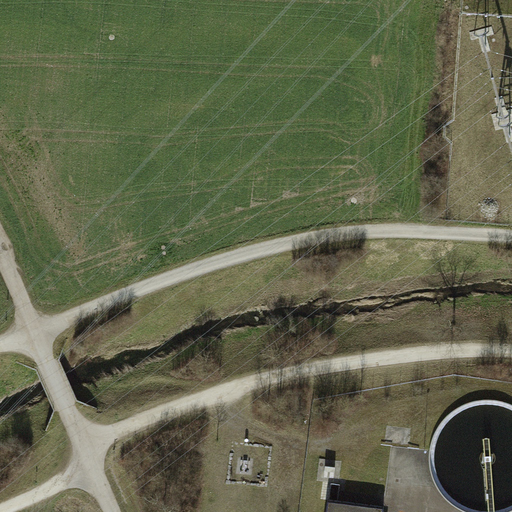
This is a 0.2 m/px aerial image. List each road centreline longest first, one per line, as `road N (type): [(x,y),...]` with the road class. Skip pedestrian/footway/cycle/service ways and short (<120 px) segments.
road 1 (track): [(33,331),(193,268),(303,239),(373,230),(511,236)]
road 2 (track): [(511,353),(454,350),(294,371),(124,427),(89,454)]
road 3 (track): [(33,331),(89,454)]
